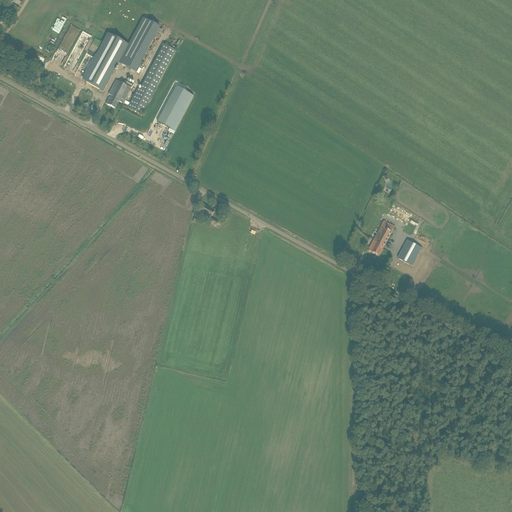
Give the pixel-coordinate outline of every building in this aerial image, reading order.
[(118,63),(136,73),(160,27),(143,18),(128,45),(118,63)] [(108,34),(82,80),(86,82),(102,91),(105,87),(118,63),(128,45),(108,34)] [(141,114),(174,50),(163,45),(140,89),(138,88),(128,107),(141,114)] [(115,109),(118,105),(119,103),(121,104),(122,103),(124,103),(134,86),(126,82),(124,85),(116,81),(108,95),(112,97),(110,101),(108,105),(115,109)] [(176,88),(157,123),(175,132),(194,97),(186,93),(176,88)] [(200,212),(204,215),(210,218),(214,212),(203,206),(200,212)] [(212,219),(210,223),(217,227),(219,223),(212,219)] [(373,241),(384,246),(394,228),(383,222),(373,241)] [(373,241),(368,251),(379,256),(384,246),(373,241)] [(407,241),(397,259),(412,267),(422,249),(407,241)]
